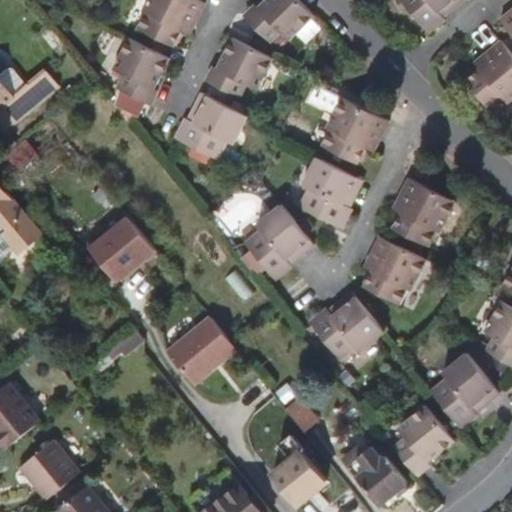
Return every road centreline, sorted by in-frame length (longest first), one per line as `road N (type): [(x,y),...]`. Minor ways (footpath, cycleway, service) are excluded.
road 1 (residential): [(325,276),(344,265),(430,105)]
road 2 (residential): [(172,112),(228,0)]
